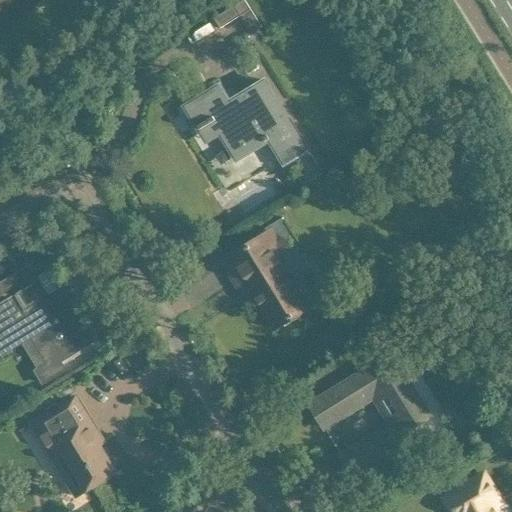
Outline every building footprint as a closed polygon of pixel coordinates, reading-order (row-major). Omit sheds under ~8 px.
[(253,34),(263,28),(246,0),(243,0),(215,18),(221,28),(242,15),(253,34)] [(220,87),(187,107),(201,129),(213,121),(222,136),(237,158),(254,147),(269,139),(285,165),(309,150),(294,124),(268,82),(267,80),(240,97),(243,102),(233,109),(230,103),(220,87)] [(360,159),(351,165),(357,175),(366,169),(360,159)] [(263,237),(240,250),(223,261),(238,285),(246,280),(275,327),(307,308),(263,237)] [(61,361),(77,351),(94,341),(49,266),(36,274),(34,270),(17,280),(14,276),(0,284),(0,339),(17,329),(16,327),(22,323),(47,364),(36,370),(43,382),(65,369),(61,361)] [(327,394),(310,405),(324,427),(349,412),(347,408),(379,388),(401,424),(369,444),(367,441),(342,456),(355,478),(429,432),(422,421),(430,417),(398,366),(391,370),(384,359),(327,394)] [(32,423),(54,459),(76,496),(116,472),(104,453),(103,454),(97,446),(104,442),(76,396),(32,423)] [(463,487),(446,498),(454,511),(457,511),(459,511),(458,511),(511,511),(503,498),(499,500),(484,475),(463,487)]
